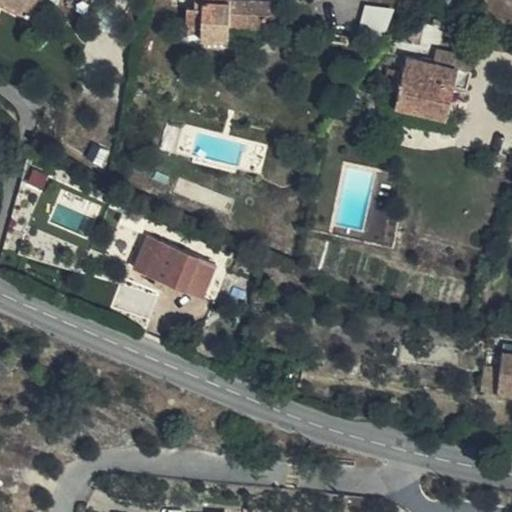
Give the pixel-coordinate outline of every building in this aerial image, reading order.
[(30,16),(38,0),(0,0),(0,3),(20,14),(22,12),(30,16)] [(202,33),(201,40),(228,42),(229,26),(262,28),(263,24),(279,26),(280,2),(257,0),(195,0),(195,6),(187,6),(185,31),(202,33)] [(387,33),(392,6),(367,1),(361,28),(387,33)] [(433,63),(471,71),(474,56),(436,48),(433,63)] [(395,106),(446,117),(454,88),(467,90),(471,71),(433,63),(407,57),(403,72),(388,69),(385,85),(399,87),(395,106)] [(381,104),(395,106),(399,87),(385,85),(381,104)] [(43,194),(50,177),(31,170),(24,187),(43,194)] [(136,242),(146,217),(128,209),(118,234),(136,242)] [(228,268),(149,234),(135,268),(214,301),(228,268)] [(483,391),(511,394),(511,346),(503,346),(501,367),(486,365),(483,391)]
